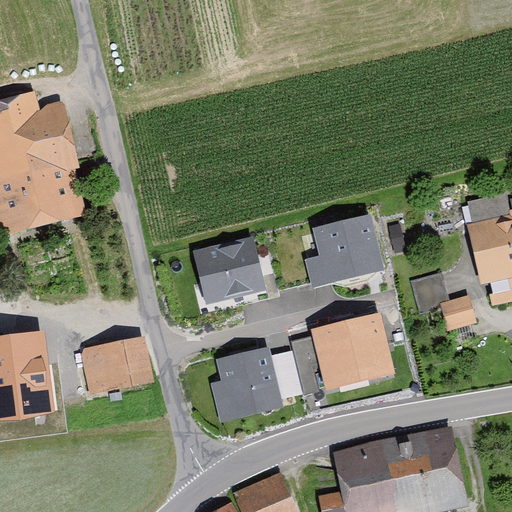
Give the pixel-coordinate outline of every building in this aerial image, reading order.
[(0,243),(0,245),(92,222),(62,107),(47,111),(41,91),(0,101),(0,243)] [(474,217),(510,211),(507,191),(470,197),(474,217)] [(471,220),(486,287),(511,281),(511,214),(511,211),(471,220)] [(309,259),(316,291),(388,274),(374,213),(312,227),(319,257),(309,259)] [(196,254),(208,310),(274,295),(262,239),(196,254)] [(423,310),(454,302),(447,274),(416,282),(423,310)] [(484,327),(476,297),(454,302),(443,305),(452,336),(484,327)] [(316,334),(332,399),(402,382),(386,317),(316,334)] [(90,397),(156,386),(149,342),(82,353),(90,397)] [(271,347),(212,362),(228,428),(288,413),(271,347)] [(474,511),(455,428),(336,454),(345,494),(324,499),(326,511),(474,511)] [(300,511),(285,476),(237,496),(243,511),(300,511)]
